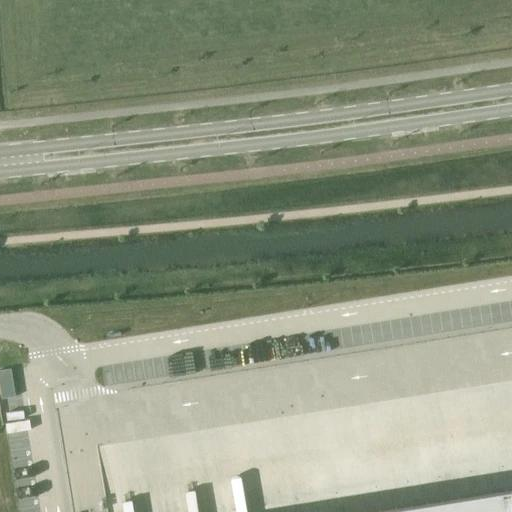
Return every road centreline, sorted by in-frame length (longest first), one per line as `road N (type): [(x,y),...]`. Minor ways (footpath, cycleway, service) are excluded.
road 1 (unclassified): [(511,90),(0,152)]
road 2 (unclassified): [(0,171),(511,110)]
